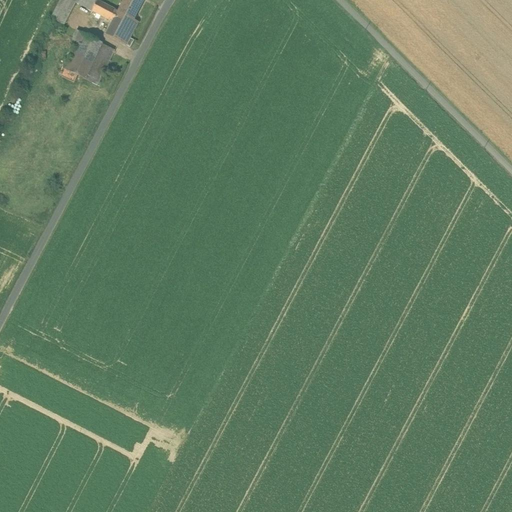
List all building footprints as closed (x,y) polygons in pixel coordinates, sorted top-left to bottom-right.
[(70,0),(60,0),(51,18),(64,25),(76,3),(70,0)] [(97,1),(96,0),(76,0),(76,3),(92,11),(97,1)] [(143,0),(142,0),(122,0),(121,3),(123,4),(119,12),(133,20),(143,0)] [(119,12),(97,1),(92,11),(113,22),(119,12)] [(113,22),(106,35),(130,48),(134,40),(130,38),(138,22),(133,20),(119,12),(113,22)] [(86,35),(76,30),(72,40),(78,43),(82,44),(86,35)] [(82,44),(78,43),(76,47),(65,70),(78,76),(83,78),(83,79),(85,80),(102,43),(86,35),(82,44)] [(102,43),(85,80),(98,86),(115,50),(102,43)] [(78,76),(65,70),(61,77),(74,83),(78,76)]
